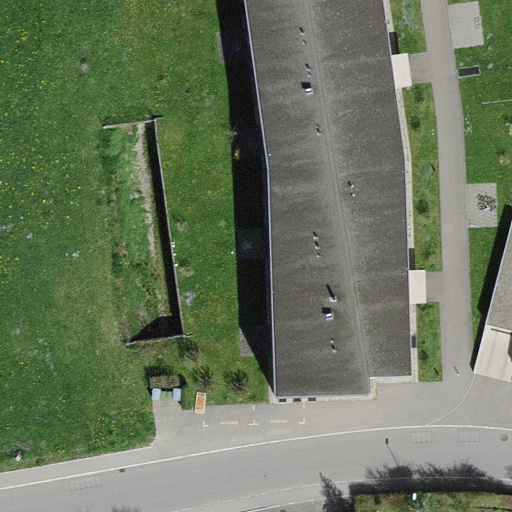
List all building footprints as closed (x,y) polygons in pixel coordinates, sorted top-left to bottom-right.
[(245,0),(268,169),(406,158),(395,89),(394,74),(391,55),(383,0),(245,0)] [(408,53),(391,55),(395,89),(412,87),(408,53)] [(268,169),(276,397),(371,394),(370,378),(412,376),(409,303),(410,286),(409,269),(406,158),(268,169)] [(511,219),(511,220),(484,328),(511,334),(511,219)] [(426,269),(409,269),(409,303),(426,304),(426,269)]
